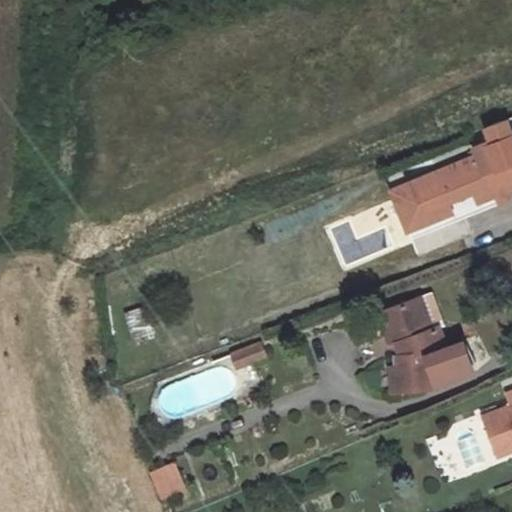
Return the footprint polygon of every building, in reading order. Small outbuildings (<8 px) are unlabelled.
[(486,144),(412,174),(428,213),(501,184),(511,179),(511,108),(492,116),(497,128),(482,134),(486,144)] [(412,174),(398,180),(414,219),(428,213),(412,174)] [(511,179),(501,184),(504,193),(511,190),(511,179)] [(387,366),(391,389),(441,380),(439,346),(452,344),(445,322),(440,324),(426,291),(380,306),(390,337),(395,334),(400,347),(394,351),(397,364),(387,366)] [(228,352),(234,370),(266,359),(260,342),(228,352)] [(87,353),(93,374),(108,370),(102,349),(87,353)] [(495,445),(511,437),(511,398),(481,412),(495,445)] [(174,461),(148,472),(160,502),(186,491),(174,461)]
